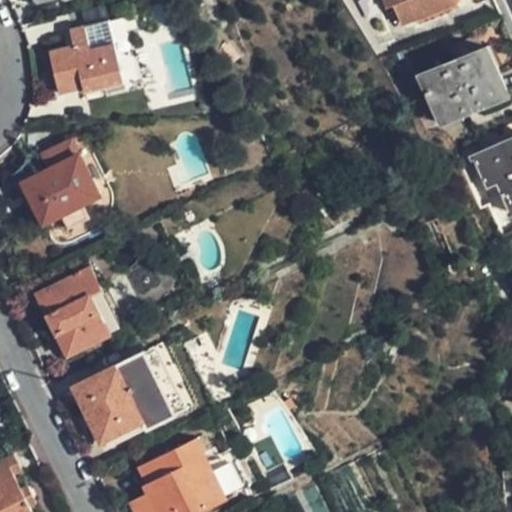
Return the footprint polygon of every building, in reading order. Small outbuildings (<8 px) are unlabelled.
[(402,30),(419,21),(431,16),(460,3),(462,0),(380,0),(387,15),(394,12),(402,30)] [(431,16),(419,21),(423,30),(435,24),(431,16)] [(77,26),(80,44),(81,51),(74,52),(72,45),(54,49),(63,90),(127,76),(120,43),(96,48),(91,24),(77,26)] [(81,51),(80,44),(72,45),(74,52),(81,51)] [(438,122),(508,90),(488,47),(419,78),(438,122)] [(511,97),(508,90),(438,122),(441,128),(511,97)] [(73,138),(80,152),(85,150),(79,135),(73,138)] [(102,195),(80,152),(73,138),(43,152),(52,172),(27,185),(45,222),(62,214),(70,229),(91,219),(84,204),(102,195)] [(511,141),(472,159),(486,190),(495,185),(510,216),(511,214),(511,141)] [(432,229),(419,236),(438,275),(450,269),(432,229)] [(106,338),(90,302),(100,297),(87,270),(39,293),(70,356),(106,338)] [(159,345),(147,352),(177,415),(190,408),(159,345)] [(177,415),(147,352),(75,387),(103,444),(150,420),(154,427),(177,415)] [(150,420),(145,423),(149,430),(154,427),(150,420)] [(205,511),(226,502),(195,440),(139,468),(150,492),(132,503),(136,511),(205,511)] [(0,511),(32,511),(30,506),(21,487),(14,473),(23,468),(15,453),(0,460),(0,511)] [(21,487),(30,506),(36,502),(27,483),(21,487)]
